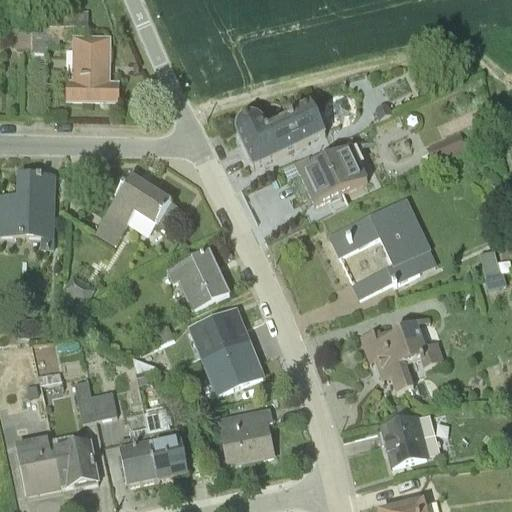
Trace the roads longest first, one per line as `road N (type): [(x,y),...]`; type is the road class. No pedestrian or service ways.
road 1 (unclassified): [(198,151),(275,313),(333,485)]
road 2 (track): [(183,117),(413,58),(453,54),(481,68)]
road 3 (residential): [(198,151),(0,145)]
road 4 (unclassified): [(143,24),(198,151)]
road 5 (residential): [(207,511),(333,485)]
